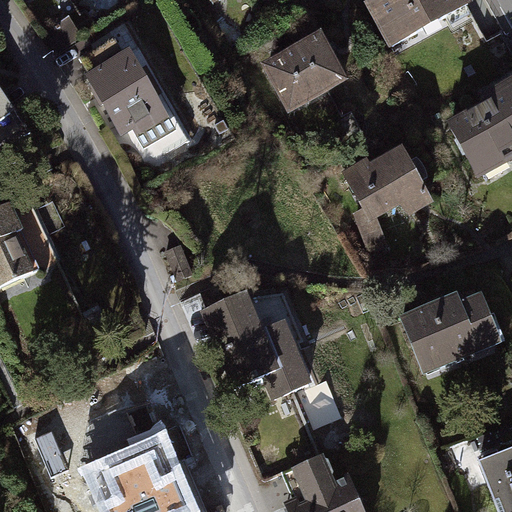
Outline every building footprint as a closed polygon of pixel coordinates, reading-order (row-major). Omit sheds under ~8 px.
[(238,0),(212,0),(220,12),(238,0)] [(467,0),(385,0),(367,11),(395,58),(475,12),(467,0)] [(124,54),(114,37),(86,55),(95,71),(86,76),(120,135),(133,128),(138,137),(147,132),(162,157),(189,141),(172,112),(166,116),(156,99),(159,97),(144,71),(140,73),(128,52),(124,54)] [(319,42),(263,74),(290,123),(347,92),(319,42)] [(0,122),(16,112),(0,86),(0,122)] [(511,93),(445,129),(478,190),(511,172),(511,93)] [(0,126),(0,150),(31,134),(21,115),(0,126)] [(403,145),(328,184),(360,246),(435,206),(403,145)] [(0,289),(59,262),(29,197),(0,210),(0,289)] [(182,248),(166,256),(178,282),(194,275),(182,248)] [(497,355),(476,300),(402,328),(423,383),(497,355)] [(273,305),(231,322),(268,414),(310,398),(273,305)] [(194,511),(162,438),(89,470),(106,511),(194,511)] [(511,511),(511,454),(478,468),(494,511),(511,511)] [(364,511),(350,476),(333,482),(324,460),(282,476),(292,503),(283,506),(285,511),(364,511)]
